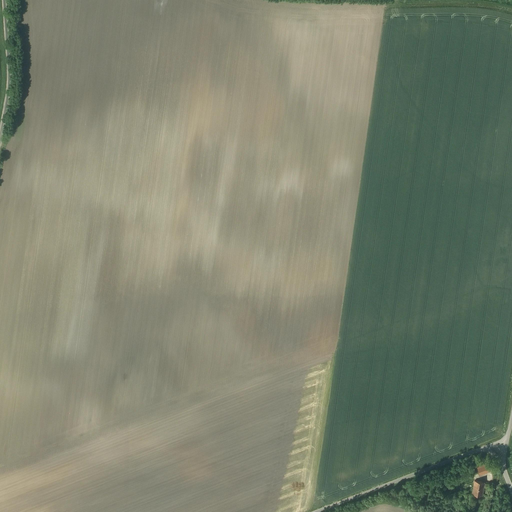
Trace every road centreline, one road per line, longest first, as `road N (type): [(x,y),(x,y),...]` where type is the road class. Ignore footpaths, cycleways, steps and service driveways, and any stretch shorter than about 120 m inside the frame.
road 1 (unclassified): [(313,511),(502,444)]
road 2 (unclassified): [(5,0),(9,69),(0,142)]
